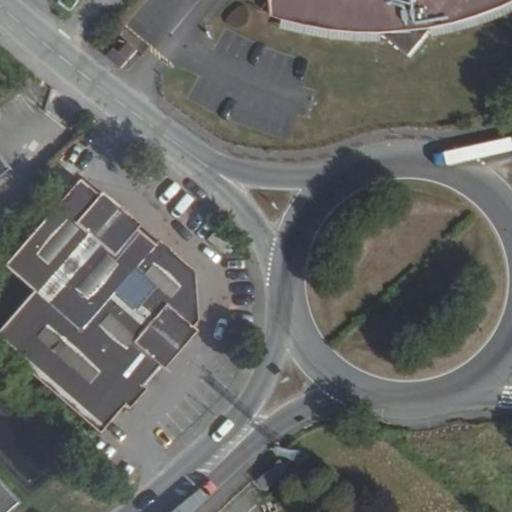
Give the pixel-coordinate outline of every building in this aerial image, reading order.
[(511,0),(278,0),(279,17),(289,20),(300,24),(313,27),(323,29),(336,31),(346,34),(356,35),(367,36),(381,37),(389,36),(415,58),(439,30),(475,20),(487,17),(500,13),(511,9),(511,8),(511,0)] [(118,57),(132,68),(145,51),(137,45),(129,54),(124,49),(118,57)] [(0,180),(13,170),(0,153),(0,180)] [(33,294),(0,330),(0,349),(99,438),(123,411),(128,414),(145,394),(141,390),(158,371),(162,375),(197,335),(193,331),(198,326),(195,276),(159,245),(155,249),(137,233),(141,228),(103,195),(99,200),(80,183),(4,269),(33,294)] [(210,247),(226,262),(238,248),(221,233),(210,247)] [(0,511),(5,511),(17,501),(0,482),(0,511)]
